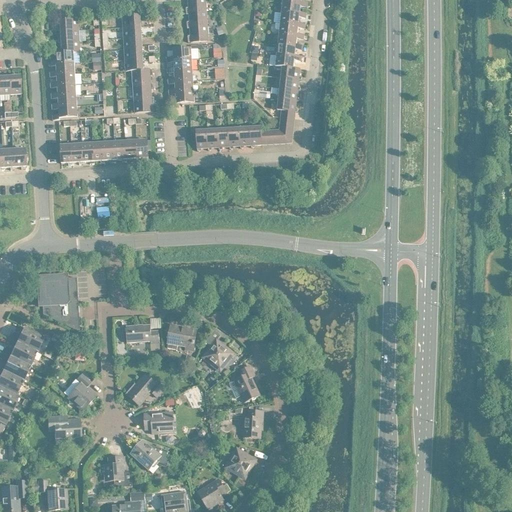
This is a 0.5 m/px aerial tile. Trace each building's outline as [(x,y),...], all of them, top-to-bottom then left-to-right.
[(189,12),(191,12),(209,11),(208,0),(190,0),(191,5),(189,6),(189,12)] [(287,0),(285,0),(284,11),(302,13),(302,11),(303,5),(310,6),(310,1),(304,0),(303,0),(303,2),(287,0)] [(190,26),(192,26),(210,25),(209,11),(191,12),(192,20),(190,20),(190,26)] [(284,11),(283,21),(301,23),(301,21),(302,16),(308,16),(309,11),(302,11),(302,13),(284,11)] [(125,14),(125,26),(143,25),(143,13),(125,14)] [(63,18),(63,30),(81,28),(81,17),(63,18)] [(282,27),(282,32),(300,34),(300,32),(301,26),(307,27),(308,22),(301,21),(301,23),(283,21),(278,21),(277,25),(279,27),(282,27)] [(125,26),(126,36),(144,35),(143,25),(125,26)] [(210,25),(192,26),(193,34),(191,34),(191,40),(193,40),(193,41),(211,39),(210,25)] [(63,30),(64,40),(82,39),(81,28),(63,30)] [(282,32),(281,43),(298,45),(299,43),(299,37),(306,38),(307,33),(300,32),(300,34),(282,32)] [(126,36),(127,47),(145,46),(144,35),(126,36)] [(64,40),(65,51),(76,50),(76,51),(83,50),(82,39),(64,40)] [(281,43),(279,53),(297,56),(297,54),(298,48),(305,49),(305,44),(299,43),(298,45),(281,43)] [(127,47),(127,58),(145,57),(145,46),(127,47)] [(170,61),(176,61),(176,59),(194,57),(194,46),(175,47),(176,55),(169,56),(170,61)] [(224,55),(224,47),(216,47),(216,55),(224,55)] [(52,64),(59,64),(59,62),(77,61),(76,51),(76,50),(65,51),(58,51),(58,59),(52,59),(52,64)] [(94,52),(95,60),(103,59),(102,51),(94,52)] [(278,65),(285,65),(296,66),(297,59),(304,59),(304,54),(297,54),(297,56),(279,53),(278,65)] [(128,69),(134,69),(134,68),(146,68),(146,67),(145,57),(127,58),(128,69)] [(170,72),(177,71),(177,69),(195,68),(194,57),(176,59),(176,61),(177,66),(170,67),(170,72)] [(103,60),(96,60),(96,69),(104,68),(103,60)] [(53,75),(59,75),(59,73),(77,72),(77,61),(59,62),(59,64),(59,70),(52,70),(53,75)] [(285,65),(283,76),(301,78),(304,78),(304,75),(302,74),(303,67),(296,66),(285,65)] [(134,68),(134,69),(135,82),(153,81),(153,74),(155,74),(155,67),(153,67),(146,67),(146,68),(134,68)] [(171,82),(178,82),(177,80),(195,79),(195,68),(177,69),(177,71),(177,77),(171,77),(171,82)] [(53,86),(60,86),(60,84),(78,83),(77,72),(59,73),(59,75),(60,81),(53,81),(53,86)] [(23,73),(12,74),(13,92),(24,91),(23,73)] [(12,74),(1,75),(2,93),(13,92),(12,74)] [(283,76),(282,86),(300,88),(302,89),(303,85),(301,85),(301,78),(283,76)] [(172,93),(178,93),(178,91),(196,90),(195,79),(177,80),(178,82),(178,88),(171,88),(172,93)] [(135,82),(136,96),(154,95),(154,88),(156,88),(156,81),(153,81),(135,82)] [(54,97),(61,96),(61,95),(79,94),(78,83),(60,84),(60,86),(60,91),(54,92),(54,97)] [(282,86),(281,97),(299,99),(301,99),(302,96),(299,96),(300,88),(282,86)] [(178,91),(178,93),(179,102),(197,101),(196,90),(178,91)] [(55,108),(61,107),(61,105),(79,104),(79,94),(61,95),(61,96),(61,102),(54,103),(55,108)] [(154,95),(136,96),(137,111),(155,110),(155,102),(157,102),(156,95),(154,95)] [(284,109),(283,116),(297,117),(298,110),(300,110),(300,107),(298,106),(299,99),(281,97),(280,108),(284,109)] [(61,105),(61,107),(62,113),(55,113),(55,118),(62,118),(62,116),(80,115),(79,104),(61,105)] [(264,125),(253,126),(254,144),(254,146),(257,146),(257,143),(271,143),(270,129),(264,129),(264,125)] [(242,126),(231,127),(232,145),(232,147),(236,147),(236,145),(243,144),(242,126)] [(253,126),(242,126),(243,144),(243,146),(247,146),(246,144),(254,144),(253,126)] [(220,127),(209,128),(211,146),(211,148),(214,148),(214,146),(221,146),(220,127)] [(220,127),(221,146),(221,148),(225,148),(225,145),(232,145),(231,127),(220,127)] [(211,146),(209,128),(198,129),(199,147),(200,147),(200,149),(203,149),(203,147),(211,146)] [(296,130),(282,128),(283,142),(294,141),(296,130)] [(150,138),(139,139),(140,157),(146,156),(146,159),(151,158),(151,156),(150,138)] [(128,139),(117,140),(118,158),(125,158),(125,160),(129,160),(129,157),(128,139)] [(139,139),(128,139),(129,157),(135,157),(136,159),(140,159),(140,157),(139,139)] [(117,140),(106,141),(107,159),(114,158),(114,161),(118,160),(118,158),(117,140)] [(95,141),(85,142),(86,160),(92,160),(92,162),(97,162),(97,159),(95,141)] [(106,141),(95,141),(97,159),(103,159),(103,161),(107,161),(107,159),(106,141)] [(85,142),(74,143),(75,161),(81,160),(82,162),(86,162),(86,160),(85,142)] [(75,163),(75,161),(74,143),(63,143),(64,161),(71,161),(71,163),(75,163)] [(27,146),(16,147),(17,165),(23,165),(24,167),(28,167),(28,164),(27,146)] [(16,147),(5,148),(6,166),(13,165),(13,168),(17,167),(17,165),(16,147)] [(43,274),(42,275),(40,277),(41,303),(45,303),(45,312),(75,326),(75,323),(82,323),(79,275),(69,276),(69,272),(43,274)] [(130,341),(153,339),(153,342),(161,341),(161,329),(153,330),(152,323),(129,325),(130,341)] [(170,341),(170,346),(179,347),(180,342),(189,344),(188,347),(196,348),(199,329),(173,324),(170,341)] [(12,337),(20,341),(20,340),(40,350),(44,341),(42,340),(45,334),(27,326),(26,326),(27,326),(23,334),(15,330),(12,337)] [(205,355),(223,369),(236,351),(219,338),(205,355)] [(5,351),(13,355),(33,364),(37,355),(35,355),(38,349),(39,350),(40,350),(20,340),(20,341),(16,348),(8,345),(5,351)] [(0,361),(0,366),(6,369),(25,379),(30,370),(28,369),(31,364),(32,365),(33,364),(13,355),(9,363),(1,359),(0,361)] [(186,364),(193,367),(198,358),(190,355),(186,364)] [(237,379),(247,401),(262,393),(254,376),(258,374),(253,364),(239,371),(241,376),(237,379)] [(0,384),(2,385),(19,393),(23,384),(21,383),(24,378),(25,379),(6,369),(2,377),(0,376),(0,384)] [(70,395),(85,409),(99,393),(90,385),(94,380),(84,372),(79,378),(82,381),(70,395)] [(130,393),(142,404),(154,390),(159,395),(167,386),(160,380),(158,382),(148,373),(130,393)] [(0,401),(15,409),(19,400),(17,399),(20,393),(19,393),(2,385),(0,389),(0,401)] [(0,431),(3,433),(4,432),(8,424),(8,423),(12,414),(10,414),(13,409),(14,410),(15,409),(0,401),(0,431)] [(246,436),(263,437),(263,423),(265,423),(266,410),(251,409),(251,416),(247,415),(246,436)] [(148,428),(154,427),(155,432),(177,431),(175,411),(147,412),(148,428)] [(51,430),(57,429),(57,442),(68,441),(68,438),(75,437),(75,439),(84,439),(82,417),(70,417),(69,413),(50,415),(51,430)] [(134,453),(151,468),(158,461),(168,464),(171,455),(168,454),(170,449),(158,444),(155,447),(145,438),(140,444),(141,445),(134,453)] [(20,443),(11,443),(11,451),(19,451),(20,443)] [(228,466),(247,477),(258,458),(239,447),(228,466)] [(111,464),(104,464),(104,472),(107,472),(111,472),(112,479),(117,479),(117,486),(135,484),(134,469),(126,469),(126,463),(127,463),(126,455),(110,456),(111,464)] [(209,485),(200,490),(201,493),(210,507),(211,507),(216,504),(226,498),(224,495),(230,491),(229,491),(234,488),(229,481),(225,484),(221,477),(209,485)] [(48,490),(49,509),(70,508),(69,487),(50,488),(50,478),(40,479),(41,490),(48,490)] [(241,478),(237,484),(241,487),(245,482),(241,478)] [(20,500),(20,496),(29,496),(28,479),(19,480),(19,485),(3,486),(4,510),(21,509),(20,500)] [(165,506),(162,506),(162,511),(175,511),(176,511),(185,511),(193,511),(192,497),(189,497),(188,490),(163,493),(165,506)] [(115,505),(115,511),(142,511),(142,500),(128,501),(128,504),(115,505)]
